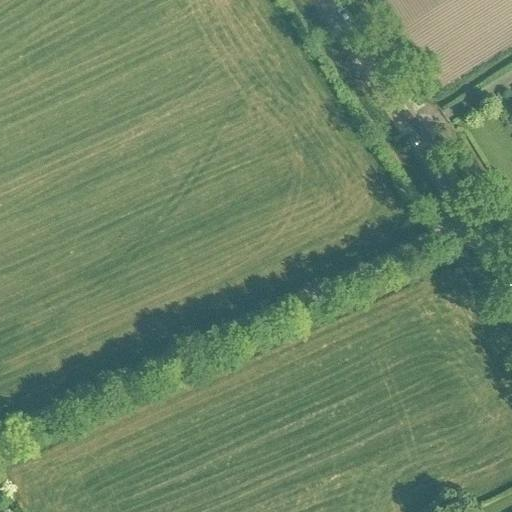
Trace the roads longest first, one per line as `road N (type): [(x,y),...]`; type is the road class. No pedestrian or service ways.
road 1 (unclassified): [(0,436),(472,224)]
road 2 (tertiary): [(472,224),(324,0)]
